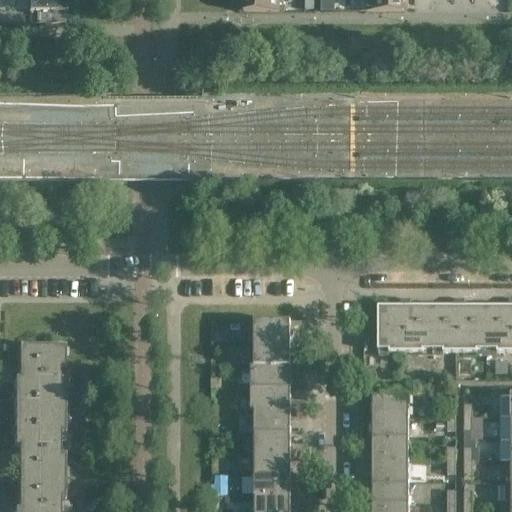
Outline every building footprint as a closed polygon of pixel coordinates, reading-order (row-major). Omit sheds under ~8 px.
[(66,14),(66,1),(66,0),(28,0),(29,14),(36,14),(36,25),(66,25),(66,14)] [(279,13),(278,0),(243,0),(243,13),(279,13)] [(331,0),(334,9),(363,3),(362,0),(331,0)] [(403,13),(402,0),(366,0),(367,13),(403,13)] [(258,293),(293,295),(294,276),(259,275),(258,293)] [(433,352),(433,309),(411,309),(411,301),(401,301),(401,309),(378,309),(378,352),(389,352),(389,355),(423,355),(423,352),(433,352)] [(487,352),(487,309),(465,309),(465,301),(455,301),(455,309),(433,309),(433,352),(443,352),(443,355),(454,355),(477,355),(477,352),(487,352)] [(511,301),(509,301),(509,309),(487,309),(487,352),(497,352),(497,355),(511,354),(511,301)] [(291,346),(291,333),(304,333),(304,324),(251,324),(251,339),(254,339),(254,346),(291,346)] [(291,359),(291,352),(291,346),(254,346),(254,354),(251,354),(251,368),(304,368),(304,359),(291,359)] [(63,408),(63,374),(63,363),(61,363),(61,352),(17,352),(17,375),(13,375),(11,376),(10,377),(9,379),(9,380),(9,381),(9,382),(10,383),(10,384),(11,385),(12,385),(14,386),(14,418),(61,418),(61,408),(63,408)] [(291,390),(291,377),(304,377),(304,368),(251,368),(251,390),(291,390)] [(291,403),(291,396),(291,390),(251,390),(251,411),(304,411),(304,403),(291,403)] [(418,437),(420,398),(411,397),(409,437),(418,437)] [(409,420),(409,398),(372,398),(372,420),(409,420)] [(456,420),(456,407),(447,407),(447,420),(456,420)] [(472,420),(472,407),(464,407),(464,420),(472,420)] [(291,433),(291,420),(304,420),(304,411),(251,411),(251,432),(254,432),(254,433),(291,433)] [(63,473),(63,428),(61,428),(61,418),(14,418),(14,450),(12,451),(11,451),(10,452),(9,454),(9,455),(9,456),(9,457),(10,458),(10,459),(12,460),(13,461),(17,461),(17,483),(61,483),(61,473),(63,473)] [(409,442),(409,420),(372,420),(372,442),(409,442)] [(456,434),(456,420),(447,420),(447,434),(456,434)] [(472,434),(472,420),(464,420),(464,434),(472,434)] [(291,447),(291,439),(291,433),(254,433),(254,455),(304,455),(304,447),(291,447)] [(409,464),(409,442),(372,442),(372,464),(409,464)] [(456,464),(456,450),(447,450),(447,464),(456,464)] [(472,464),(472,450),(464,450),(464,464),(472,464)] [(291,477),(291,464),(304,464),(304,455),(254,455),(254,477),(291,477)] [(409,485),(409,464),(372,464),(372,485),(409,485)] [(456,477),(456,464),(447,464),(447,477),(456,477)] [(472,477),(472,464),(464,464),(464,477),(472,477)] [(291,490),(291,483),(291,477),(254,477),(254,498),(304,499),(304,490),(291,490)] [(63,511),(63,504),(63,493),(61,493),(61,483),(17,483),(17,506),(13,506),(11,506),(11,507),(10,508),(9,509),(9,511),(63,511)] [(409,507),(409,485),(372,485),(372,507),(409,507)] [(456,507),(456,493),(447,493),(447,507),(456,507)] [(472,507),(472,493),(464,493),(464,507),(472,507)] [(290,511),(291,507),(304,507),(304,499),(254,498),(254,511),(290,511)]
